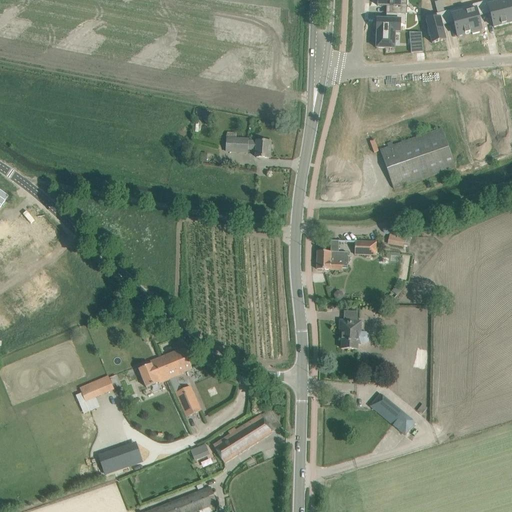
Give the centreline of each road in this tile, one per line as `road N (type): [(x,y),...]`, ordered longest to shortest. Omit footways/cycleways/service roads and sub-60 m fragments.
road 1 (unclassified): [(301,379),(240,371),(204,353),(0,166)]
road 2 (residential): [(511,59),(357,70)]
road 3 (tertiary): [(296,229),(301,379)]
road 4 (tertiary): [(301,379),(298,511)]
